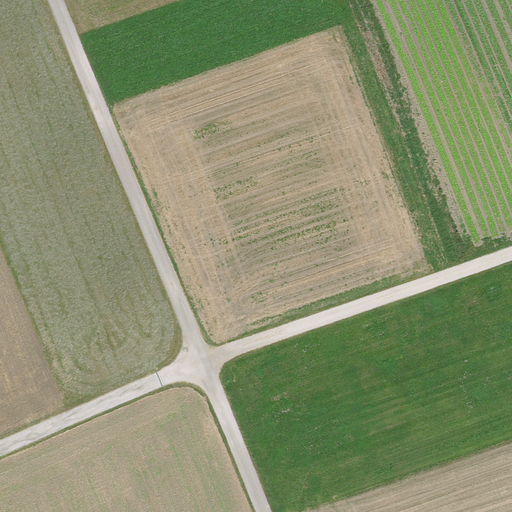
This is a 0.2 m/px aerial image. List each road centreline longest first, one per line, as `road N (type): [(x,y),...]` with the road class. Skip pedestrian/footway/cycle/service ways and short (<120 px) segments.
road 1 (track): [(261,511),(55,0)]
road 2 (track): [(0,448),(199,358),(511,250)]
